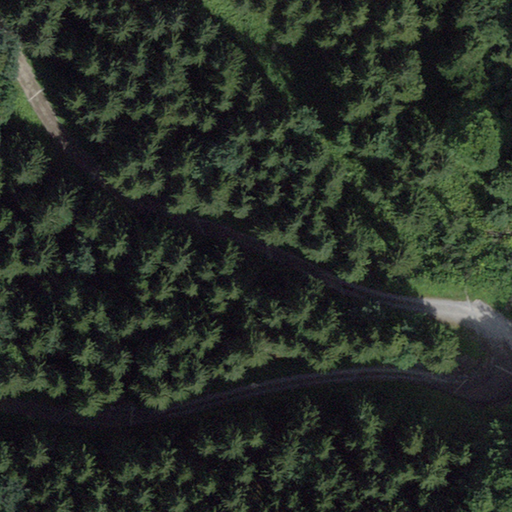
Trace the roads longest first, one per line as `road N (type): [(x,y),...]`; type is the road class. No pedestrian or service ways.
road 1 (track): [(0,24),(43,114),(85,165),(132,195),(267,242),(396,302),(490,330),(511,352)]
road 2 (track): [(511,371),(493,387),(393,367),(343,370),(102,420),(0,402)]
